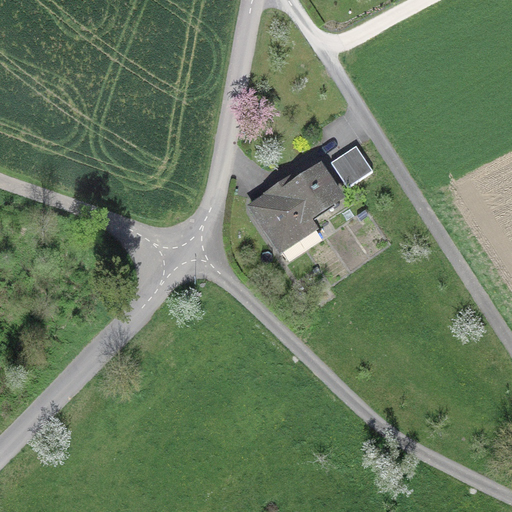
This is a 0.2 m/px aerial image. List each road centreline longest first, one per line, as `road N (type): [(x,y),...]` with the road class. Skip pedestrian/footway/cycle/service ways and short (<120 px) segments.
road 1 (track): [(194,257),(367,414),(511,497)]
road 2 (track): [(323,56),(511,345)]
road 3 (residential): [(194,257),(0,454)]
road 4 (residential): [(250,0),(194,257)]
road 5 (residential): [(0,183),(194,257)]
